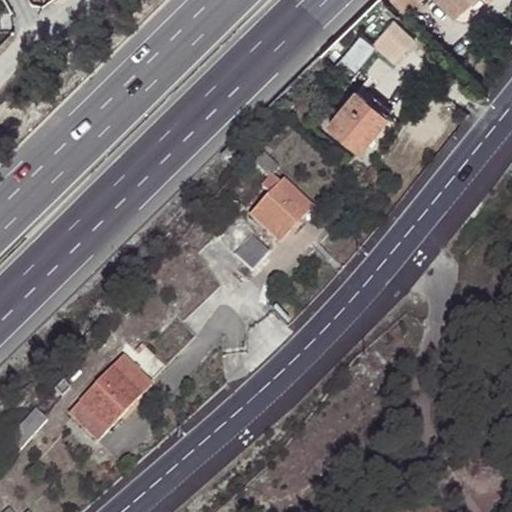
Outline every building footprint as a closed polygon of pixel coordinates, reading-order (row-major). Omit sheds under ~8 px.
[(390,0),(408,18),(423,3),(420,0),(390,0)] [(455,0),(465,9),(473,0),(455,0)] [(393,22),(374,44),(394,62),(414,40),(393,22)] [(340,61),(334,67),(345,76),(352,70),(340,61)] [(357,91),(329,125),(359,150),(388,116),(357,91)] [(264,153),(254,163),(268,177),(278,167),(264,153)] [(270,195),(252,213),(279,242),(311,210),(283,182),(281,183),(274,177),(263,187),(270,195)] [(254,237),(236,255),(251,268),(267,251),(254,237)] [(123,359),(81,402),(109,429),(150,387),(123,359)] [(55,391),(55,392),(61,398),(70,391),(63,383),(55,391)] [(109,429),(81,402),(69,414),(97,441),(109,429)] [(35,412),(8,442),(20,452),(47,422),(35,412)] [(373,511),(364,501),(359,507),(363,511),(373,511)]
